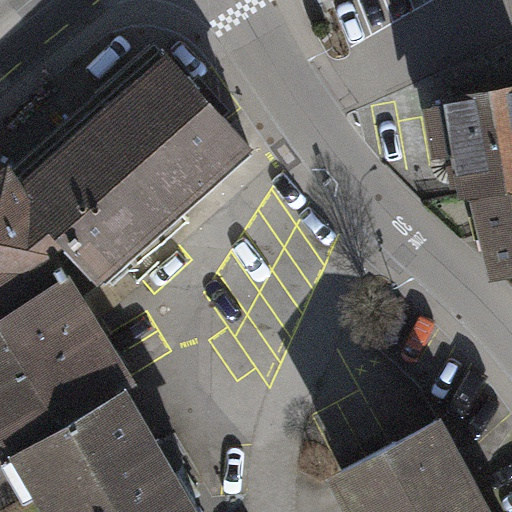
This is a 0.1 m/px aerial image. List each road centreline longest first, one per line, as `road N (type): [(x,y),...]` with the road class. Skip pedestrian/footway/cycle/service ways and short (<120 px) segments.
road 1 (residential): [(391,214),(307,352),(278,479),(283,511)]
road 2 (residential): [(391,214),(303,107),(236,0)]
road 3 (residential): [(511,336),(391,214)]
